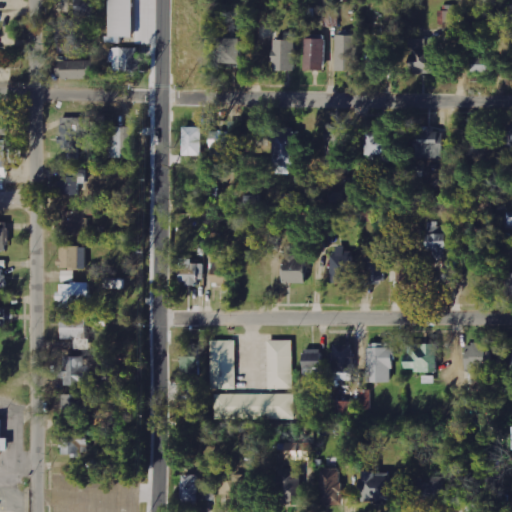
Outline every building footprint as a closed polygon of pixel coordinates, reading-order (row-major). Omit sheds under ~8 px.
[(78,16),(96,16),(96,0),(78,0),(78,16)] [(111,0),(111,37),(136,37),(136,0),(111,0)] [(339,11),(325,11),(325,25),(339,25),(339,11)] [(457,11),(439,11),(439,25),(458,25),(457,11)] [(337,71),(359,71),(360,35),(338,35),(337,71)] [(245,38),(223,39),(224,64),(246,63),(245,38)] [(326,38),(306,39),(307,71),(326,70),(326,38)] [(439,72),(438,38),(412,39),(413,72),(439,72)] [(276,71),(296,71),(297,40),(276,39),(276,71)] [(391,41),(370,41),(370,72),(390,72),(391,41)] [(114,48),(116,78),(141,77),(140,47),(114,48)] [(473,72),(496,72),(496,57),(473,58),(473,72)] [(96,60),(60,61),(60,79),(97,78),(96,60)] [(0,135),(11,135),(11,120),(3,120),(3,110),(0,110),(0,135)] [(81,159),(80,117),(62,118),(62,147),(68,147),(68,160),(81,159)] [(111,158),(136,158),(137,127),(111,127),(111,158)] [(203,127),(185,127),(184,155),(202,156),(203,127)] [(445,127),(420,128),(420,158),(445,157),(445,127)] [(303,129),(272,128),(272,141),(275,141),(275,173),(292,174),(292,167),(302,167),(303,129)] [(212,156),(230,157),(231,131),(212,131),(212,156)] [(351,166),(350,132),(332,132),(333,167),(351,166)] [(383,162),(396,162),(396,133),(372,133),(373,156),(383,155),(383,162)] [(10,140),(0,139),(0,176),(9,177),(10,140)] [(511,174),(511,159),(498,158),(497,174),(511,174)] [(62,173),(62,195),(81,194),(80,181),(85,181),(84,177),(78,177),(78,173),(62,173)] [(89,211),(63,211),(63,233),(89,233),(89,211)] [(439,221),(429,222),(430,258),(450,257),(449,226),(439,226),(439,221)] [(89,247),(63,246),(62,268),(88,269),(89,247)] [(333,254),(334,283),(357,283),(356,253),(333,254)] [(206,283),(205,263),(194,264),(194,258),(182,259),(182,283),(206,283)] [(364,283),(384,283),(385,258),(365,258),(364,283)] [(233,284),(232,259),(213,260),(214,285),(233,284)] [(308,283),(308,260),(286,259),(285,282),(308,283)] [(76,282),(76,271),(64,271),(64,284),(62,284),(62,309),(93,309),(92,282),(76,282)] [(0,327),(4,327),(4,319),(14,319),(14,307),(0,306),(0,327)] [(64,318),(63,339),(76,339),(75,349),(89,349),(89,319),(64,318)] [(237,341),(213,340),(213,389),(237,389),(237,341)] [(270,340),(270,389),(294,389),(294,340),(270,340)] [(492,343),(467,344),(468,372),(493,371),(492,343)] [(337,344),(336,380),(355,381),(356,345),(337,344)] [(395,383),(396,345),(370,344),(370,383),(395,383)] [(440,372),(440,345),(410,344),(409,371),(440,372)] [(200,375),(201,348),(183,347),(182,374),(200,375)] [(304,376),(324,375),(324,349),(304,349),(304,376)] [(86,356),(65,356),(65,365),(61,365),(61,386),(92,386),(92,366),(86,366),(86,356)] [(373,409),(374,390),(362,389),(361,409),(373,409)] [(63,395),(64,418),(86,418),(85,394),(63,395)] [(215,394),(216,419),(295,419),(295,394),(215,394)] [(357,416),(357,401),(337,401),(337,416),(357,416)] [(0,450),(11,451),(11,438),(3,438),(3,420),(0,419),(0,450)] [(63,456),(89,455),(88,434),(62,435),(63,456)] [(287,460),(311,461),(311,443),(287,442),(287,460)] [(303,469),(279,468),(278,503),(302,503),(303,469)] [(343,504),(343,469),(323,469),(322,504),(343,504)] [(365,473),(364,501),(397,502),(398,474),(365,473)] [(221,495),(229,495),(229,501),(250,501),(251,475),(234,474),(233,482),(221,481),(221,495)] [(199,475),(183,475),(182,501),(214,501),(214,484),(199,483),(199,475)] [(418,503),(448,502),(448,484),(417,484),(418,503)] [(511,488),(503,488),(503,503),(511,503),(511,488)] [(488,511),(488,495),(467,495),(467,511),(488,511)]
